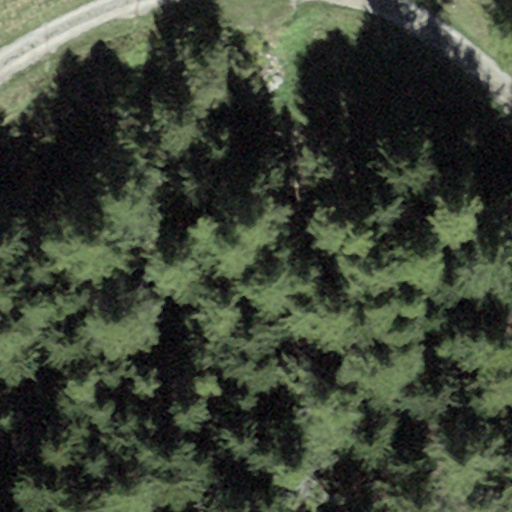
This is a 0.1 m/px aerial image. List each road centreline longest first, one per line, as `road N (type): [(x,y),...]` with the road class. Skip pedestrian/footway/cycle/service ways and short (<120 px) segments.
road 1 (track): [(373,0),(445,35),(511,91)]
road 2 (track): [(0,71),(65,26),(128,0)]
